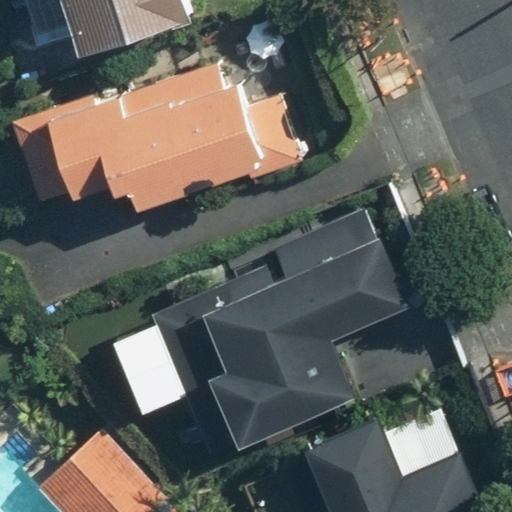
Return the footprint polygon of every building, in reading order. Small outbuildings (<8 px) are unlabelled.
[(186,27),(176,0),(57,0),(78,63),(186,27)] [(101,89),(11,121),(40,200),(67,190),(71,202),(121,184),(131,212),(304,150),(283,92),(239,108),(223,62),(106,104),(101,89)] [(257,254),(262,267),(151,313),(207,447),(229,438),(233,447),(349,399),(325,342),(411,306),(370,208),(257,254)] [(481,511),(453,451),(392,478),(368,424),(296,456),(321,511),(481,511)] [(31,493),(50,511),(185,511),(99,426),(31,493)]
